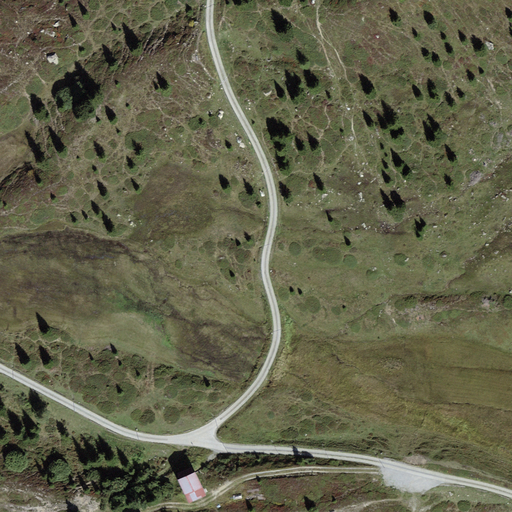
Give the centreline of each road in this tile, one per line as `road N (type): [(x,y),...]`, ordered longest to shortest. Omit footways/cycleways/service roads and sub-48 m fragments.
road 1 (unclassified): [(211,0),(212,35),(278,191),(263,268),(275,332),(257,383),(188,441)]
road 2 (unclassified): [(188,441),(377,461),(511,495)]
road 3 (unclassified): [(0,369),(127,435),(188,441)]
road 4 (track): [(211,497),(243,479),(402,467)]
